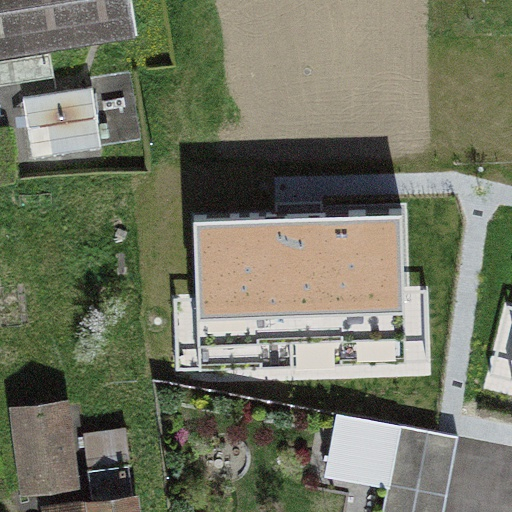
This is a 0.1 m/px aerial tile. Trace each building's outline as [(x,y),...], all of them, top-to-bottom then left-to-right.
[(125,0),(0,0),(0,56),(131,36),(125,0)] [(88,88),(19,99),(28,158),(97,147),(88,88)] [(65,482),(56,407),(15,412),(25,487),(65,482)] [(437,511),(450,446),(369,431),(353,511),(437,511)] [(128,511),(123,467),(86,472),(90,511),(128,511)]
